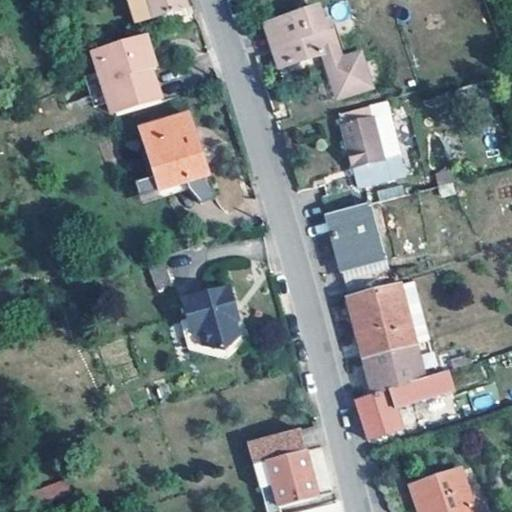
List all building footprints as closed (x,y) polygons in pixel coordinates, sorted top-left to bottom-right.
[(186,10),(182,0),(135,0),(136,3),(142,23),(142,24),(159,19),(186,10)] [(319,12),(318,10),(268,26),(281,66),(324,53),(317,32),(324,30),(325,29),(319,12)] [(319,12),(325,29),(333,27),(327,10),(319,12)] [(281,66),(268,26),(263,28),(266,36),(276,68),(281,66)] [(329,50),(324,30),(317,32),(324,53),(329,50)] [(144,45),(142,38),(104,49),(123,112),(163,101),(152,69),(158,68),(149,44),(144,45)] [(385,160),(369,107),(339,116),(358,188),(406,175),(401,155),(385,160)] [(208,171),(204,158),(191,116),(143,131),(149,152),(154,151),(161,171),(167,189),(189,183),(191,191),(202,203),(217,198),(208,171)] [(448,169),(441,153),(429,158),(435,174),(448,169)] [(440,186),(454,182),(448,169),(435,174),(440,186)] [(454,185),(454,182),(440,186),(443,195),(457,191),(454,185)] [(191,191),(189,183),(167,189),(169,198),(191,191)] [(380,202),(404,195),(401,184),(377,191),(380,202)] [(358,206),(353,191),(324,199),(328,213),(358,206)] [(387,261),(372,206),(329,217),(344,271),(387,261)] [(169,277),(164,257),(148,261),(154,282),(169,277)] [(388,266),(387,261),(344,271),(346,277),(388,266)] [(393,283),(388,266),(346,277),(350,295),(393,283)] [(172,287),(169,277),(154,282),(156,292),(172,287)] [(228,355),(244,339),(242,337),(234,307),(239,305),(233,287),(184,302),(194,336),(202,334),(206,348),(228,355)] [(352,300),(368,360),(413,345),(414,345),(399,287),(352,300)] [(368,360),(352,300),(344,303),(359,362),(368,360)] [(248,334),(239,305),(234,307),(242,337),(248,334)] [(200,356),(203,356),(231,363),(249,343),(244,339),(228,355),(206,348),(202,334),(194,336),(200,356)] [(413,345),(368,360),(370,370),(376,395),(423,381),(413,345)] [(472,365),(469,358),(453,364),(455,370),(472,365)] [(396,410),(454,393),(448,373),(423,381),(376,395),(357,401),(363,425),(369,442),(402,431),(396,410)] [(321,450),(316,426),(301,431),(308,453),(321,450)] [(254,468),(269,464),(308,453),(301,431),(249,446),(254,468)] [(308,453),(269,464),(282,509),(320,499),(308,453)] [(461,511),(448,476),(411,490),(418,511),(461,511)] [(34,488),(38,504),(71,497),(67,481),(34,488)]
